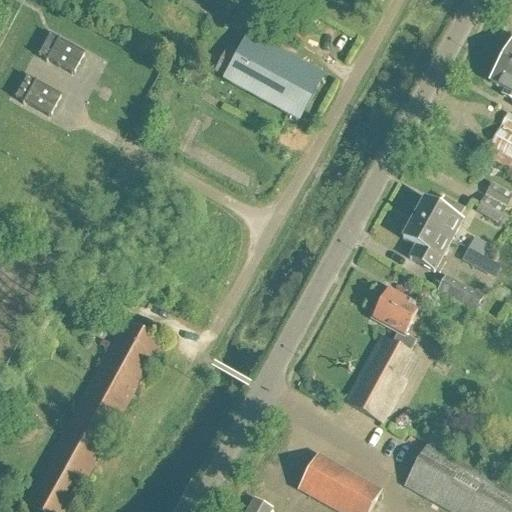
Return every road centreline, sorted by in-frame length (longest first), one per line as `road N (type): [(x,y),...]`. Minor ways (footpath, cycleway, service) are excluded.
road 1 (unclassified): [(192,511),(476,0)]
road 2 (unclassified): [(397,0),(198,357)]
